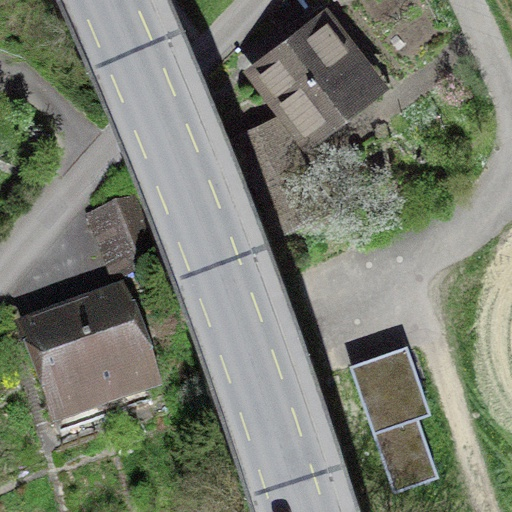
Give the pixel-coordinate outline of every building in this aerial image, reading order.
[(370,83),(325,24),(270,67),(261,74),(306,133),(370,83)] [(263,136),(241,148),(260,192),(279,232),(321,212),(302,174),(282,183),(263,136)] [(134,206),(99,219),(122,281),(157,268),(134,206)] [(146,392),(119,318),(118,319),(114,306),(102,310),(107,323),(29,351),(56,424),(146,392)] [(437,476),(417,418),(429,413),(406,346),(351,366),(394,491),(437,476)]
